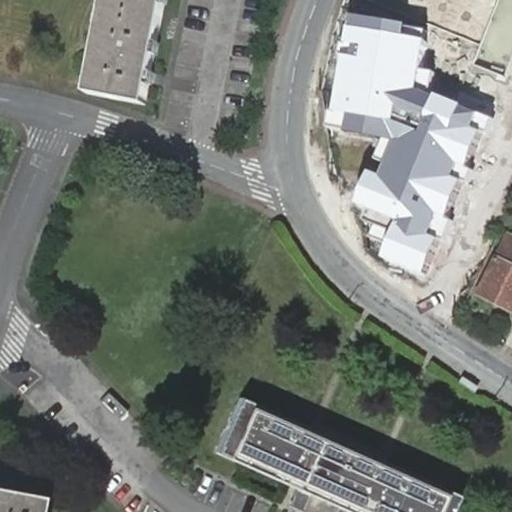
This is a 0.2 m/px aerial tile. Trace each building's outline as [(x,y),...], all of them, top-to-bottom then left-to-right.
[(107,0),(89,95),(145,106),(166,0),(107,0)] [(429,31),(340,14),(336,41),(325,97),(330,131),(385,141),(356,209),(379,251),(421,290),(493,119),(436,98),(440,73),(424,71),(429,31)] [(511,242),(507,240),(479,297),(511,313),(511,242)] [(450,511),(455,501),(233,402),(215,444),(299,482),(289,505),(303,511),(313,488),(340,501),(335,511),(351,511),(354,507),(365,511),(450,511)] [(36,511),(39,497),(0,490),(0,511),(36,511)]
